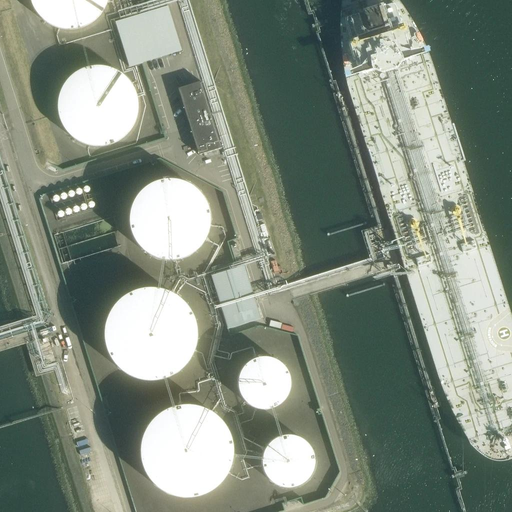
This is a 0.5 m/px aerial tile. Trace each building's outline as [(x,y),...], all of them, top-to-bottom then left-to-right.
[(33,0),(34,2),(36,7),(39,11),(43,15),(47,18),(51,21),(56,24),(61,25),(66,26),(72,26),(77,26),(82,25),(87,23),(92,20),(96,17),(100,14),(103,9),(106,5),(108,0),(107,0),(33,0)] [(168,3),(114,20),(128,67),(184,51),(168,3)] [(133,110),(133,104),(132,99),(131,94),(129,89),(126,84),(123,80),(119,77),(115,73),(110,71),(105,69),(100,68),(95,67),(89,67),(84,68),(79,69),(74,72),(70,74),(66,78),(62,82),(59,86),(56,91),(55,96),(54,101),(53,106),(53,112),(54,117),(56,122),(59,127),(61,131),(65,135),(69,138),(73,141),(78,143),(83,145),(89,146),(94,146),(99,146),(104,145),(109,143),(114,140),(118,137),(122,133),(125,129),(128,125),(130,120),(132,115),(133,110)] [(197,156),(222,149),(201,82),(177,90),(197,156)] [(205,222),(205,217),(204,212),(203,207),(201,202),(198,197),(195,193),(191,189),(187,186),(183,183),(178,182),(172,180),(167,180),(162,180),(157,181),(151,182),(147,184),(142,187),(138,191),(134,194),(131,199),(129,203),(127,208),(126,214),(126,219),(126,224),(127,229),(129,234),(131,239),(134,244),(138,248),(142,251),(146,254),(151,256),(156,258),(161,259),(166,259),(172,258),(177,257),(182,255),(187,253),(191,250),(195,246),(198,242),(201,237),(203,233),(204,227),(205,222)] [(260,319),(244,266),(211,276),(227,330),(260,319)] [(187,337),(187,332),(187,326),(185,321),(183,316),(181,312),(177,308),(173,304),(169,301),(165,298),(160,296),(154,295),(149,294),(144,295),(139,295),(134,297),(129,299),(124,302),(120,305),(117,309),(114,314),(111,318),(109,323),(108,328),(108,334),(108,339),(109,344),(111,349),(113,354),(116,358),(120,362),(124,366),(128,369),(133,371),(138,373),(143,373),(149,374),(154,373),(159,372),(164,370),(169,368),(173,365),(177,361),(180,357),(183,352),(185,347),(186,342),(187,337)] [(280,387),(281,383),(280,380),(279,376),(277,373),(275,370),(272,368),(269,366),(266,365),(262,364),(258,365),(255,366),(251,367),(248,369),(246,372),(244,375),(243,379),(242,382),(242,386),(243,390),(244,393),(246,396),(249,399),(252,401),(255,402),(259,403),(263,403),(266,402),(270,401),(273,399),(276,397),(278,394),(280,391),(280,387)] [(223,455),(223,449),(222,444),(221,439),(219,434),(216,430),(213,425),(209,422),(205,419),(200,416),(195,414),(190,413),(185,412),(179,412),(174,413),(169,415),(164,417),(160,420),(156,423),(152,427),(149,431),(146,436),(145,441),(144,446),(143,451),(143,457),(144,462),(146,467),(149,472),(151,476),(155,480),(159,483),(164,486),(168,489),(173,490),(179,491),(184,491),(189,491),(194,490),(199,488),(204,485),(208,482),(212,479),(215,474),(218,470),(220,465),(222,460),(223,455)] [(305,466),(305,462),(305,459),(304,455),(302,452),(300,449),(297,447),(294,445),(290,444),(286,443),(283,444),(279,445),(276,446),(273,448),(271,451),(269,454),(267,458),(267,461),(267,465),(268,468),(269,472),(271,475),(274,477),(277,480),(280,481),(284,482),(287,482),(291,481),(294,480),(298,478),(300,476),(302,473),(304,469),(305,466)]
